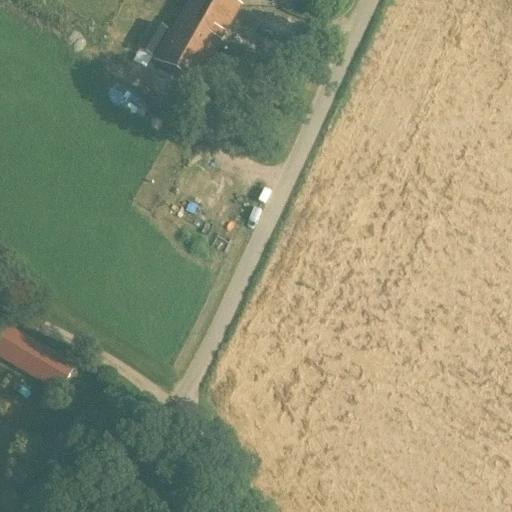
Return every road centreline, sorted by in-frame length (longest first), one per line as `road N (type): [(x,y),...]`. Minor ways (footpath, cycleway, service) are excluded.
road 1 (unclassified): [(66,511),(152,442),(187,397),(368,0)]
road 2 (track): [(175,411),(226,464),(255,511)]
